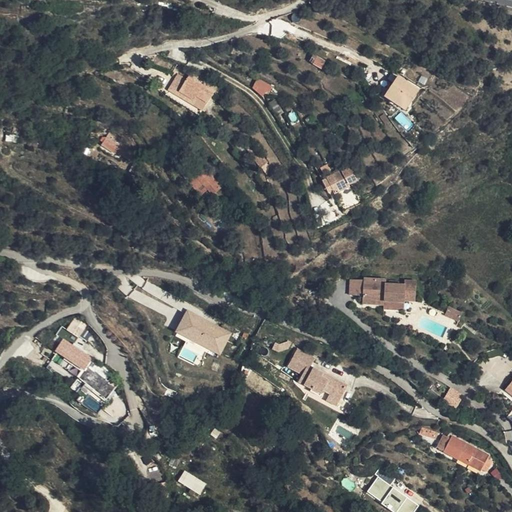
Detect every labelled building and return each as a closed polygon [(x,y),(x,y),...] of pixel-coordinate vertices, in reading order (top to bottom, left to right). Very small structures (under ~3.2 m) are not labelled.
[(323,63),(315,58),(311,66),(319,70),(323,63)] [(250,82),(255,76),(240,66),(236,72),(250,82)] [(168,86),(184,97),(190,88),(169,74),(163,82),(168,86)] [(266,96),(271,85),(257,78),(251,89),(266,96)] [(405,113),(417,93),(396,79),(384,100),(405,113)] [(180,104),(184,97),(168,86),(164,92),(180,104)] [(261,159),(246,136),(243,138),(237,128),(227,135),(242,156),(246,154),(254,165),(261,159)] [(97,147),(100,139),(87,132),(84,140),(97,147)] [(117,144),(102,136),(99,144),(113,151),(117,144)] [(130,159),(135,144),(120,140),(116,154),(130,159)] [(187,169),(201,185),(204,183),(209,188),(214,184),(192,159),(185,166),(187,169)] [(321,179),(330,196),(358,181),(349,165),(321,179)] [(196,191),(201,185),(187,169),(181,174),(196,191)] [(385,297),(405,299),(405,296),(416,297),(417,278),(405,277),(405,282),(386,280),(387,276),(363,275),(362,299),(383,301),(385,301),(385,297)] [(405,306),(405,299),(385,297),(385,301),(383,301),(383,305),(405,306)] [(456,315),(460,306),(446,300),(443,308),(456,315)] [(220,356),(230,336),(188,314),(178,334),(220,356)] [(80,337),(86,324),(73,317),(67,330),(80,337)] [(78,338),(67,347),(89,374),(100,365),(78,338)] [(331,402),(340,408),(347,397),(312,375),(316,367),(299,356),(289,373),(303,382),(299,389),(312,397),(310,400),(320,405),(324,398),(331,402)] [(460,393),(451,388),(442,401),(455,410),(462,399),(458,397),(460,393)] [(336,415),(340,408),(331,402),(327,409),(336,415)] [(421,427),(419,434),(435,440),(438,433),(421,427)] [(491,460),(485,457),(454,438),(452,441),(446,437),(439,449),(445,454),(457,462),(459,459),(474,468),(476,469),(483,474),(484,472),(489,464),(491,460)] [(457,462),(472,471),(481,477),(483,474),(476,469),(474,468),(459,459),(457,462)] [(493,466),(489,464),(484,472),(488,474),(493,466)] [(380,482),(369,497),(384,508),(388,511),(419,511),(421,511),(380,482)] [(197,500),(202,492),(190,483),(185,491),(197,500)]
